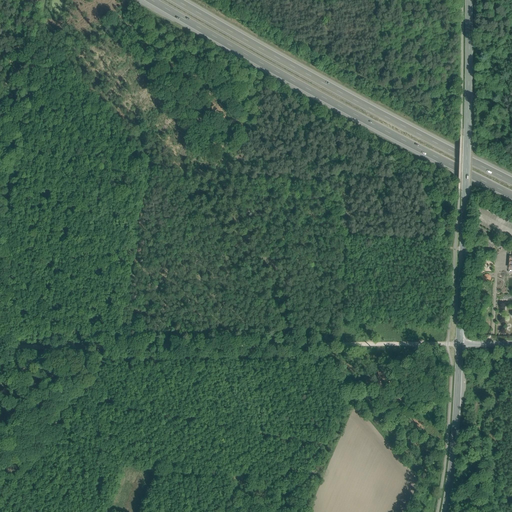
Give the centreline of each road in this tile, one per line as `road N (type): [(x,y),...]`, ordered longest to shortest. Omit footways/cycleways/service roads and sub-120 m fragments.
road 1 (track): [(0,347),(447,344)]
road 2 (motorway): [(149,0),(511,194)]
road 3 (motorway): [(511,180),(174,0)]
road 4 (secondary): [(469,0),(459,344)]
road 5 (track): [(0,237),(43,0)]
road 6 (secondary): [(459,344),(444,511)]
